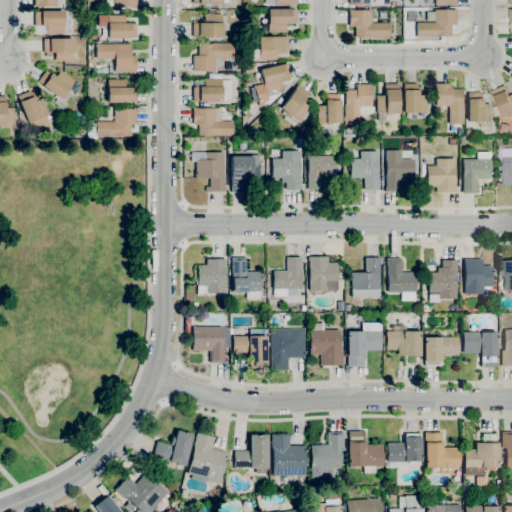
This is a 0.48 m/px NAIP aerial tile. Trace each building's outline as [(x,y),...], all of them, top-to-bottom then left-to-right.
[(131,8),(131,7),(113,7),(113,0),(135,0),(135,8),(131,8)] [(267,32),(267,23),(266,23),(266,22),(265,22),(265,17),(266,17),(267,17),(267,9),(289,9),(296,9),(296,23),(290,23),(290,24),(284,24),(285,32),(267,32)] [(437,37),(416,37),(416,22),(433,22),(433,9),(456,9),(456,25),(450,25),(450,36),(437,36),(437,37)] [(56,36),(51,36),(51,34),(46,34),(46,26),(40,26),(40,25),(34,25),(34,12),(40,12),(40,10),(63,10),(63,11),(70,11),(70,34),(63,34),(56,34),(56,36)] [(129,38),(107,38),(107,30),(105,30),(105,26),(97,26),(97,15),(107,15),(113,15),(113,10),(119,10),(119,15),(124,15),(124,23),(130,23),(130,24),(136,24),(136,37),(129,37),(129,38)] [(368,38),(368,36),(354,37),(354,26),(349,26),(348,10),(371,10),(371,23),(389,22),(389,37),(368,38)] [(222,37),(199,36),(199,37),(192,37),(192,23),(198,23),(203,23),(204,14),(221,14),(221,24),(223,24),(223,29),(222,29),(222,37)] [(272,61),(267,61),(267,59),(259,59),(259,49),(257,49),(256,44),(258,44),(257,37),(282,36),(287,36),(287,50),(281,50),(276,50),(276,59),(272,59),(272,61)] [(72,61),(54,61),(54,52),(43,52),(43,50),(42,50),(42,40),(42,38),(48,38),(73,38),(72,46),(74,46),(74,52),(72,52),(72,61)] [(215,71),(192,71),(192,55),(198,55),(198,44),(211,44),(211,43),(233,43),(233,58),(215,58),(215,71)] [(136,72),(113,72),(113,59),(95,59),(95,44),(130,44),(130,55),(136,55),(136,72)] [(259,106),(258,102),(257,103),(257,102),(253,103),(249,88),(253,87),(253,86),(260,84),(259,77),(261,77),(259,69),(281,64),(287,63),(290,76),(283,78),(284,79),(280,80),(282,88),(277,89),(278,94),(268,97),(266,91),(266,92),(268,101),(264,102),(264,105),(259,106)] [(59,99),(41,86),(42,85),(37,81),(45,70),(50,73),(55,76),(60,70),(74,81),(72,83),(78,87),(73,93),(69,90),(66,94),(65,93),(59,99)] [(221,101),(200,101),(199,101),(192,101),(192,87),(199,87),(199,86),(204,86),(204,78),(207,78),(207,73),(213,73),(213,78),(221,78),(221,80),(231,80),(231,101),(221,101)] [(129,102),(107,102),(107,94),(105,94),(105,88),(106,88),(106,79),(124,79),(124,87),(130,87),(130,88),(136,88),(136,101),(129,101),(129,102)] [(377,120),(377,113),(375,113),(375,95),(384,95),(384,84),(398,83),(398,89),(397,89),(398,113),(397,113),(397,114),(392,114),(392,113),(390,113),(390,115),(384,115),(384,120),(377,120)] [(415,114),(410,114),(410,112),(402,112),(402,90),(403,90),(403,83),(417,83),(417,90),(417,95),(425,95),(426,112),(415,112),(415,114)] [(463,124),(447,124),(447,106),(435,106),(435,89),(434,89),(434,83),(451,83),(451,89),(462,89),(462,103),(463,103),(463,124)] [(293,126),(282,119),(284,115),(288,118),(289,117),(284,114),(285,112),(280,108),(294,89),(297,84),(308,92),(304,98),(301,102),(308,106),(298,121),(291,116),(290,116),(296,121),(293,126)] [(359,124),(343,124),(343,104),(343,90),(355,90),(355,84),(371,84),(371,115),(359,115),(359,124)] [(503,118),(494,96),(492,91),(505,86),(507,91),(506,91),(509,97),(511,95),(511,116),(510,117),(510,116),(503,118)] [(26,123),(18,101),(19,101),(17,95),(30,91),(30,93),(34,91),(37,100),(42,98),(48,115),(26,123)] [(474,121),(466,121),(466,99),(466,92),(481,92),(481,98),(481,104),(490,104),(490,120),(491,120),(491,127),(479,127),(479,123),(475,124),(474,121)] [(331,125),(326,125),(326,123),(316,123),(316,106),(324,105),(324,100),(325,100),(325,94),(338,94),(339,95),(341,95),(342,106),(340,106),(340,123),(331,123),(331,125)] [(5,126),(0,126),(0,96),(5,96),(5,102),(5,108),(13,108),(13,125),(5,125),(5,126)] [(280,105),(276,101),(280,97),(284,101),(280,105)] [(63,109),(53,102),(56,98),(65,106),(63,109)] [(212,136),(212,135),(198,135),(198,124),(192,124),(192,107),(199,107),(199,108),(215,108),(215,121),(233,121),(233,136),(212,136)] [(116,137),(95,137),(95,122),(113,122),(113,109),(136,109),(136,124),(130,124),(130,136),(116,136),(116,137)] [(400,192),(384,192),(384,187),(385,187),(385,150),(400,150),(400,159),(413,159),(413,177),(400,177),(400,192)] [(285,190),(285,182),(281,183),(281,178),(271,178),(270,158),(281,158),(281,151),(299,151),(300,186),(300,190),(285,190)] [(378,190),(363,190),(363,178),(349,178),(349,158),(357,158),(357,152),(359,152),(359,151),(377,151),(378,186),(378,190)] [(225,191),(205,191),(205,187),(209,187),(209,178),(194,178),(194,171),(195,171),(195,160),(191,160),(191,152),(205,152),(223,152),(224,186),(225,186),(225,191)] [(477,193),(462,193),(462,159),(476,159),(476,152),(489,152),(489,159),(490,159),(490,179),(476,179),(477,193)] [(250,191),(230,192),(230,157),(251,157),(251,155),(259,155),(259,176),(250,176),(250,191)] [(322,189),(307,190),(307,172),(307,156),(335,156),(335,176),(322,176),(322,189)] [(511,185),(503,185),(502,164),(511,164),(511,157),(511,185)] [(436,191),(436,186),(426,186),(426,165),(435,165),(435,159),(454,158),(454,188),(455,188),(455,191),(436,191)] [(336,291),(308,291),(308,261),(307,261),(307,256),(327,256),(327,262),(336,262),(336,291)] [(259,298),(245,298),(245,292),(232,292),(231,266),(230,266),(230,257),(245,257),(246,271),(259,271),(259,291),(259,298)] [(273,300),(267,300),(267,288),(273,288),(273,275),(272,275),(272,271),(285,271),(285,257),(301,257),(301,261),(300,261),(300,289),(296,289),(296,296),(286,296),(286,300),(273,300)] [(379,297),(351,297),(351,289),(350,289),(350,280),(349,280),(349,272),(364,272),(364,257),(379,257),(379,262),(378,262),(379,297)] [(413,300),(400,300),(400,292),(386,292),(386,264),(385,264),(385,258),(401,258),(401,272),(415,272),(415,292),(413,292),(413,300)] [(196,295),(196,286),(197,286),(197,283),(195,283),(195,276),(197,276),(197,273),(196,273),(196,268),(196,265),(206,265),(205,259),(225,259),(225,263),(224,263),(225,292),(207,293),(207,295),(196,295)] [(492,295),(482,296),(482,293),(463,294),(463,259),(481,259),(481,266),(491,266),(491,286),(492,286),(492,295)] [(437,299),(437,291),(427,292),(427,272),(436,272),(436,267),(440,267),(440,260),(455,260),(456,299),(437,299)] [(511,290),(503,291),(503,273),(501,273),(501,261),(511,261),(511,290)] [(319,365),(319,354),(308,355),(308,330),(313,330),(313,323),(322,323),(322,330),(339,329),(339,350),(342,350),(342,365),(319,365)] [(208,363),(208,351),(191,351),(191,327),(221,326),(222,347),(225,347),(225,363),(208,363)] [(269,370),(269,329),(303,328),(303,357),(287,358),(287,370),(269,370)] [(247,368),(247,352),(232,353),(232,336),(247,335),(247,336),(249,336),(249,329),(263,329),(263,336),(265,336),(265,368),(247,368)] [(363,366),(346,366),(346,353),(346,331),(362,331),(380,330),(380,350),(362,350),(363,366)] [(511,365),(500,366),(500,350),(503,350),(503,330),(511,330),(511,365)] [(396,356),(396,350),(385,350),(385,341),(382,341),(382,335),(385,335),(384,331),(402,331),(419,331),(419,356),(396,356)] [(481,367),(481,366),(480,366),(480,357),(479,357),(479,353),(462,353),(461,332),(478,332),(496,332),(496,356),(494,356),(494,361),(495,361),(495,367),(481,367)] [(424,365),(424,361),(423,361),(423,337),(439,337),(457,337),(457,355),(440,356),(440,361),(438,361),(438,365),(424,365)] [(183,466),(175,464),(175,463),(152,457),(156,441),(169,444),(171,437),(174,437),(176,430),(191,434),(183,466)] [(362,473),(362,466),(348,467),(347,442),(348,442),(347,432),(361,431),(361,433),(362,433),(362,441),(364,441),(364,445),(381,445),(382,453),(383,453),(383,457),(382,457),(382,466),(374,466),(374,473),(362,473)] [(311,483),(311,475),(309,475),(309,445),(326,445),(326,432),(343,432),(343,447),(340,447),(340,468),(331,469),(331,477),(325,477),(325,482),(311,483)] [(451,473),(438,473),(438,467),(423,467),(423,442),(423,432),(440,432),(441,447),(458,447),(459,467),(451,467),(451,473)] [(511,468),(504,468),(504,448),(501,448),(500,432),(511,432),(511,468)] [(219,484),(205,481),(205,482),(189,479),(190,474),(186,473),(193,446),(192,446),(196,433),(214,437),(211,449),(226,453),(219,484)] [(265,473),(254,473),(254,468),(248,468),(248,467),(233,467),(233,450),(247,450),(247,445),(248,445),(248,434),(266,434),(266,468),(265,468),(265,473)] [(305,475),(271,476),(271,434),(288,434),(288,445),(305,445),(305,475)] [(405,468),(387,468),(387,462),(386,462),(386,443),(403,443),(403,437),(404,437),(404,434),(418,434),(418,437),(420,437),(420,461),(405,461),(405,468)] [(463,476),(463,449),(474,449),(473,443),(481,443),(481,434),(495,434),(495,442),(497,442),(498,467),(481,467),(482,475),(463,476)] [(134,511),(137,509),(124,497),(124,498),(114,489),(126,476),(134,484),(145,472),(167,492),(148,511),(134,511)] [(335,485),(335,477),(344,477),(344,485),(335,485)] [(97,511),(93,506),(106,495),(119,511),(97,511)] [(421,511),(387,511),(387,508),(398,508),(397,497),(404,497),(404,495),(420,495),(420,508),(421,508),(421,511)] [(345,511),(345,500),(379,498),(379,511),(345,511)] [(304,511),(304,504),(324,503),(324,500),(337,499),(337,506),(339,506),(339,511),(304,511)]
